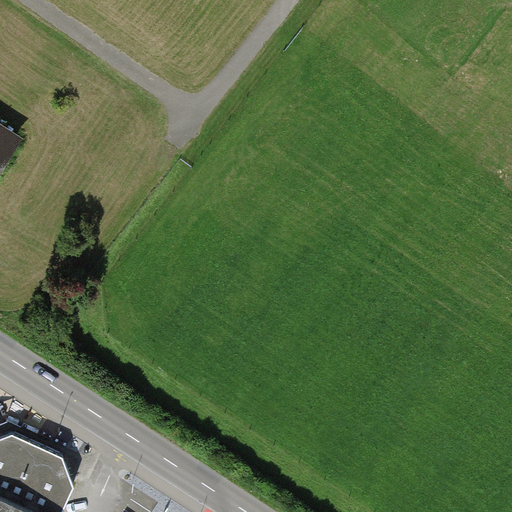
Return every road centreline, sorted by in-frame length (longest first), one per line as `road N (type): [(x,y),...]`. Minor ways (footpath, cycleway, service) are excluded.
road 1 (primary): [(239,511),(0,355)]
road 2 (track): [(30,0),(169,99),(193,102),(223,85)]
road 3 (track): [(164,159),(290,0)]
